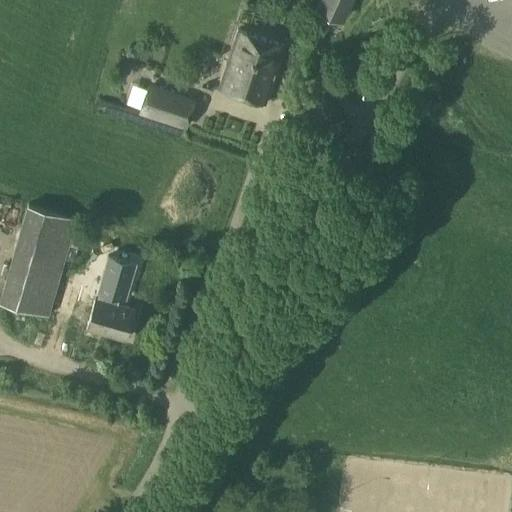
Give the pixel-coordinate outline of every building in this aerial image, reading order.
[(318,0),(316,6),(342,18),(350,0),(318,0)] [(221,89),(267,105),(281,67),(287,46),(240,31),(221,89)] [(149,84),(140,110),(186,125),(194,99),(149,84)] [(27,201),(0,297),(0,299),(47,312),(74,215),(27,201)] [(87,324),(126,335),(134,305),(95,295),(87,324)]
